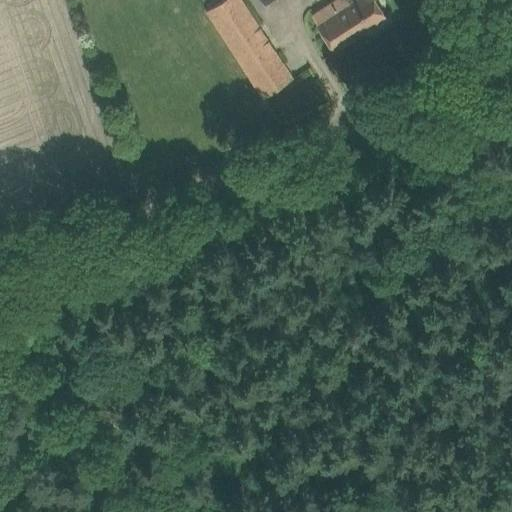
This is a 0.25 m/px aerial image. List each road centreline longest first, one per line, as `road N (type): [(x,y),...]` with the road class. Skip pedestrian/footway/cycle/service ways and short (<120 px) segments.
road 1 (track): [(511,62),(19,268)]
road 2 (track): [(74,373),(155,511)]
